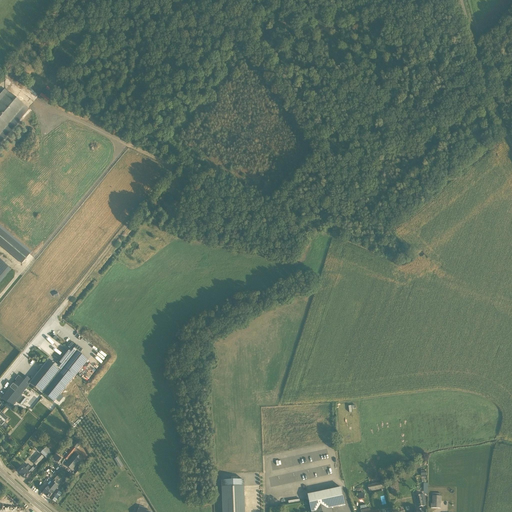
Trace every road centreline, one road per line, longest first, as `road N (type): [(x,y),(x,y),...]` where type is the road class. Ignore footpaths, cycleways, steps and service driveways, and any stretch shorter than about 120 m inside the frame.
road 1 (track): [(391,119),(343,173),(320,225),(175,164)]
road 2 (track): [(175,164),(0,383)]
road 3 (unclassified): [(511,141),(460,0)]
road 4 (track): [(491,97),(427,140),(391,119)]
